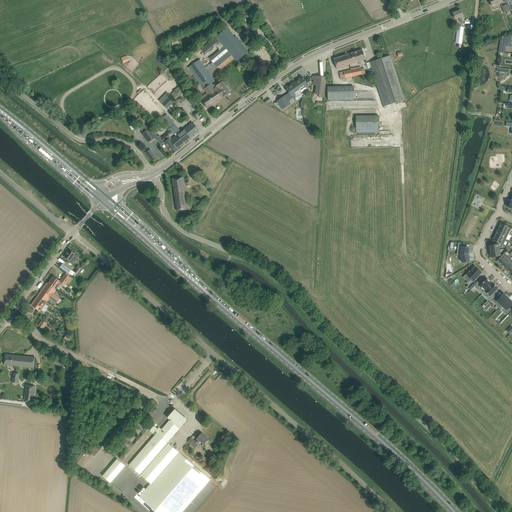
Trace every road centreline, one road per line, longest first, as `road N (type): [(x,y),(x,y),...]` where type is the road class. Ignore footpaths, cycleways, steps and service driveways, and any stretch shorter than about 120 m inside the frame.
road 1 (unclassified): [(498,511),(434,435),(331,342),(271,272),(174,225),(154,173)]
road 2 (unclassified): [(388,511),(72,234)]
road 3 (primary): [(455,511),(143,236)]
road 4 (tertiary): [(154,173),(305,59),(402,19)]
road 5 (unclassified): [(154,173),(125,144),(78,139),(0,74)]
road 6 (unclassified): [(136,385),(8,318)]
